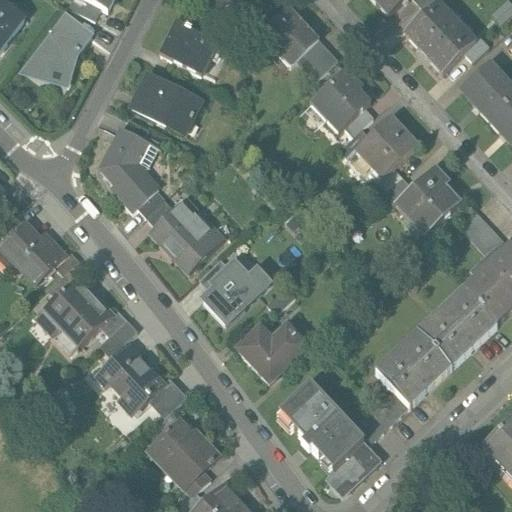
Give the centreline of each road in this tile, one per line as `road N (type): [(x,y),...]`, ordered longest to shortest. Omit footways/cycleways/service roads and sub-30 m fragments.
road 1 (residential): [(306,511),(192,351),(53,185)]
road 2 (residential): [(337,0),(511,189)]
road 3 (residential): [(53,185),(152,0)]
road 4 (residential): [(511,374),(368,511)]
